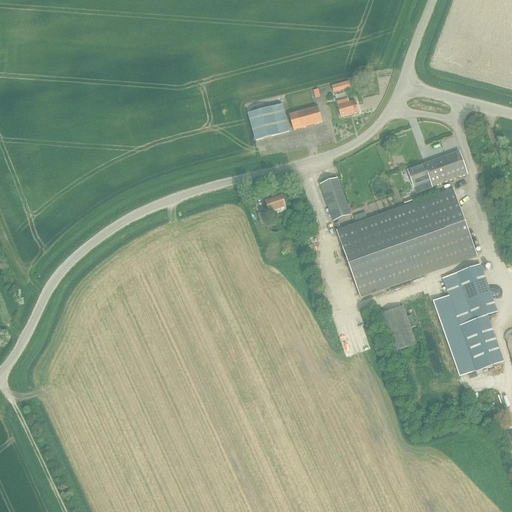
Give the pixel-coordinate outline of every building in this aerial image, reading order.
[(333,93),(351,88),(349,82),(331,87),(333,93)] [(341,118),(359,113),(355,101),(347,104),(346,100),(337,102),(341,118)] [(256,141),(279,134),(290,131),(283,105),(249,114),(256,141)] [(294,131),(322,123),(318,107),(290,115),(294,131)] [(433,187),(467,175),(459,152),(408,171),(414,188),(431,182),(433,187)] [(337,179),(320,185),(333,221),(350,215),(337,179)] [(360,298),(477,257),(453,189),(336,231),(360,298)] [(268,213),(286,207),(282,195),(265,201),(268,213)] [(263,213),(257,215),(261,226),(267,223),(263,213)] [(443,279),(460,326),(476,372),(503,362),(487,316),(497,313),(480,265),(443,279)] [(394,353),(416,345),(410,328),(406,317),(403,307),(381,315),(394,353)] [(411,315),(406,317),(410,328),(415,327),(411,315)] [(444,336),(453,374),(462,371),(459,358),(465,356),(459,332),(450,334),(450,335),(444,336)]
